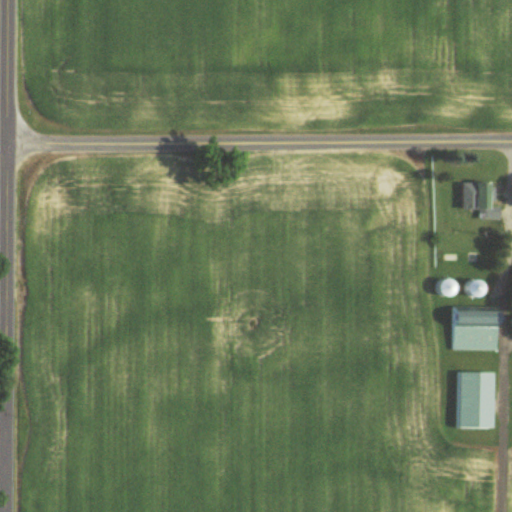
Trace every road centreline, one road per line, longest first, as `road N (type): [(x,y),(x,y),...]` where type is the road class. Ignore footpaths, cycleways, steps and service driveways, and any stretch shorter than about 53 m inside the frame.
road 1 (tertiary): [(8,511),(10,0)]
road 2 (residential): [(511,143),(10,146)]
